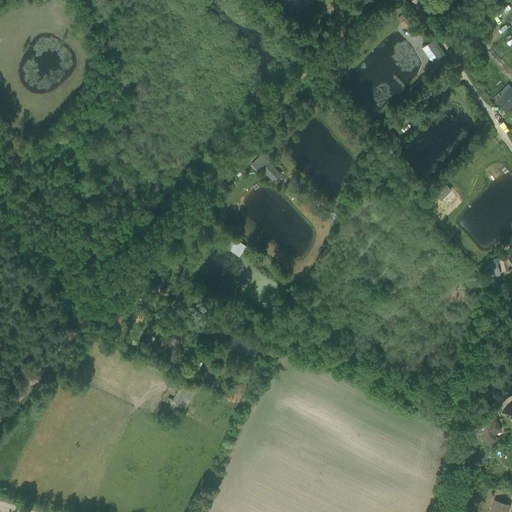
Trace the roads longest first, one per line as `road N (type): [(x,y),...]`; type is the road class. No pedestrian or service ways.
road 1 (track): [(375,0),(0,422)]
road 2 (track): [(497,126),(414,0)]
